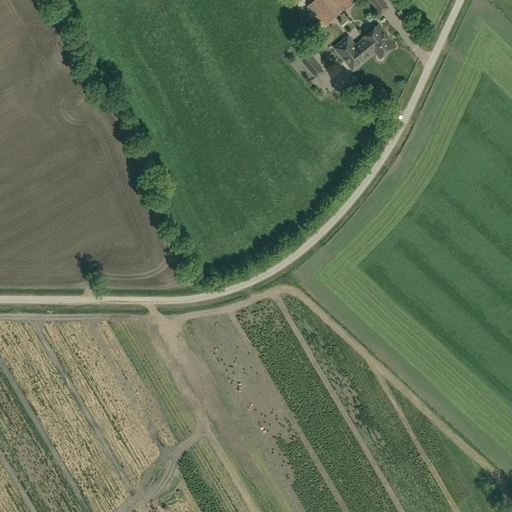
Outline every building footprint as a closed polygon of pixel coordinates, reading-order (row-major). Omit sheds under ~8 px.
[(324,27),(337,16),(323,0),(315,0),(308,7),(324,27)] [(356,0),(332,0),(342,12),(356,0)] [(370,0),(381,13),(388,8),(381,0),(370,0)] [(321,24),(312,28),(316,35),(324,31),(321,24)] [(348,37),(335,48),(354,70),(376,52),(381,58),(394,46),(384,34),(385,33),(379,25),(364,38),(365,38),(356,46),(348,37)] [(317,77),(324,72),(307,52),(300,58),(317,77)]
